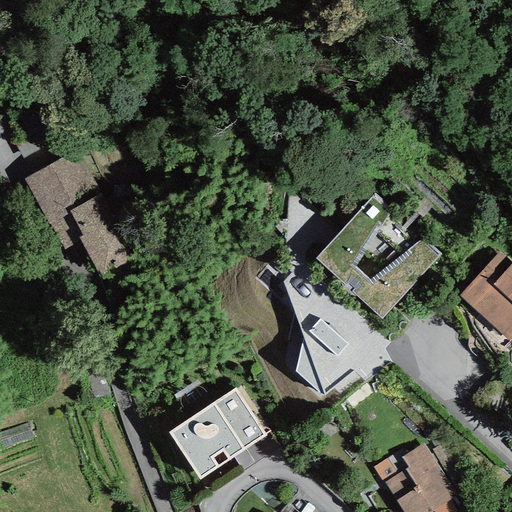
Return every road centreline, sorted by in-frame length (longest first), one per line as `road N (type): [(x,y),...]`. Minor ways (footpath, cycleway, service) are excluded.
road 1 (residential): [(511,473),(432,403),(420,377),(421,351)]
road 2 (residential): [(212,511),(236,483),(264,478),(291,484),(322,511)]
